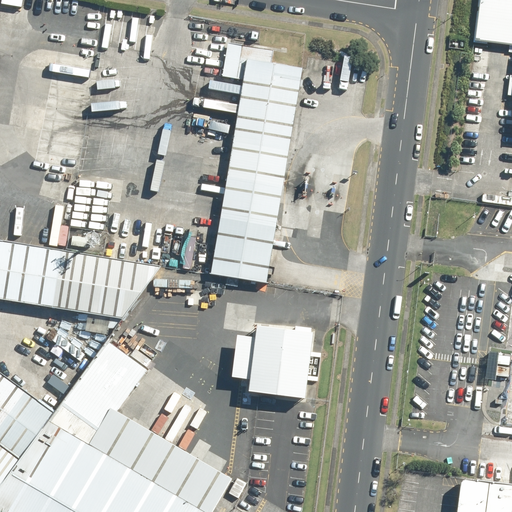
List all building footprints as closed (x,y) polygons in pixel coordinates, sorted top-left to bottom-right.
[(511,0),(477,0),(473,42),(511,46),(511,0)] [(244,80),(212,273),(266,282),(302,69),(272,64),(274,50),(228,42),(222,76),(244,80)] [(0,240),(0,298),(88,313),(85,331),(111,335),(161,266),(0,240)] [(259,335),(252,403),(306,409),(313,341),(259,335)] [(56,413),(0,488),(0,511),(205,511),(198,508),(223,465),(111,404),(143,359),(112,339),(56,413)] [(0,445),(21,460),(56,413),(0,371),(0,445)] [(0,488),(21,460),(0,445),(0,488)] [(247,483),(238,478),(229,495),(238,500),(247,483)] [(511,511),(511,484),(474,480),(464,479),(462,479),(460,481),(458,483),(457,486),(453,511),(511,511)]
